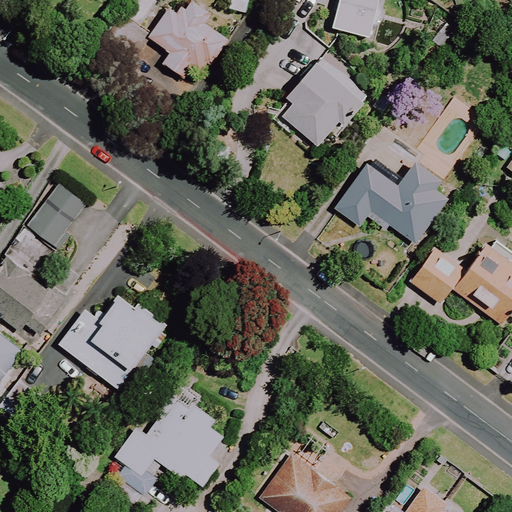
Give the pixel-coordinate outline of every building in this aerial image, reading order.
[(160,0),(159,0),(134,0),(126,12),(144,24),(160,0)] [(218,11),(202,0),(189,0),(181,12),(170,4),(151,30),(177,49),(170,58),(200,80),(233,34),(212,19),(218,11)] [(248,0),(231,0),(228,9),(244,14),(248,0)] [(378,0),(338,0),(331,30),(368,39),(378,0)] [(360,91),(319,59),(276,114),(318,147),(337,122),(344,128),(368,98),(360,91)] [(397,173),(373,156),(335,210),(360,227),(367,217),(386,230),(389,226),(415,244),(453,190),(407,159),(397,173)] [(86,204),(56,184),(27,228),(57,248),(86,204)] [(511,311),(511,263),(481,242),(462,269),(432,249),(420,267),(426,271),(415,286),(442,305),(452,290),(468,301),(502,325),(511,311)] [(16,255),(9,251),(0,264),(0,317),(21,331),(25,326),(40,336),(70,291),(16,255)] [(136,308),(118,295),(99,320),(85,309),(59,345),(127,396),(155,359),(145,352),(166,325),(138,305),(136,308)] [(0,388),(27,351),(0,332),(0,388)] [(511,351),(497,376),(511,385),(511,351)] [(201,399),(187,388),(176,403),(162,392),(114,456),(125,465),(109,486),(136,507),(166,468),(181,479),(185,474),(202,487),(219,464),(208,456),(222,437),(209,427),(214,421),(195,407),(201,399)] [(340,511),(367,475),(307,433),(260,500),(277,511),(340,511)] [(446,502),(419,486),(403,511),(445,511),(441,509),(446,502)]
